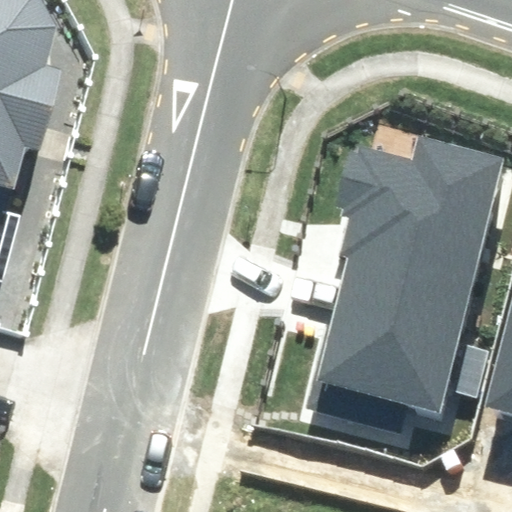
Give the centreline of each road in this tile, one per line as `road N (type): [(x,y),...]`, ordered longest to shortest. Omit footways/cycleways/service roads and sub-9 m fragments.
road 1 (residential): [(138,426),(263,0)]
road 2 (residential): [(138,426),(0,385)]
